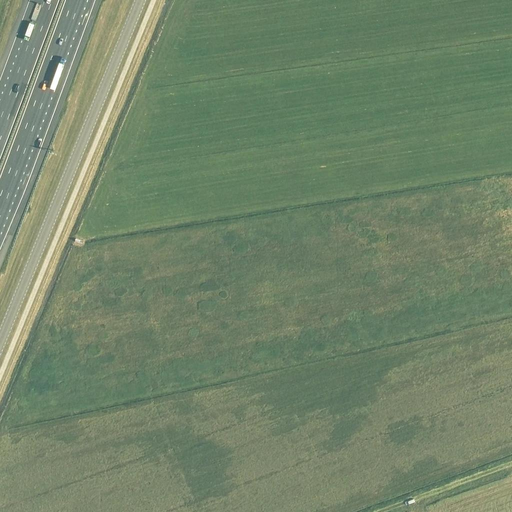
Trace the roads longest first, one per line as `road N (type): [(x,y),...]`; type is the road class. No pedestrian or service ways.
road 1 (unclassified): [(0,342),(140,0)]
road 2 (motorway): [(0,205),(75,0)]
road 3 (motorway): [(46,0),(0,123)]
